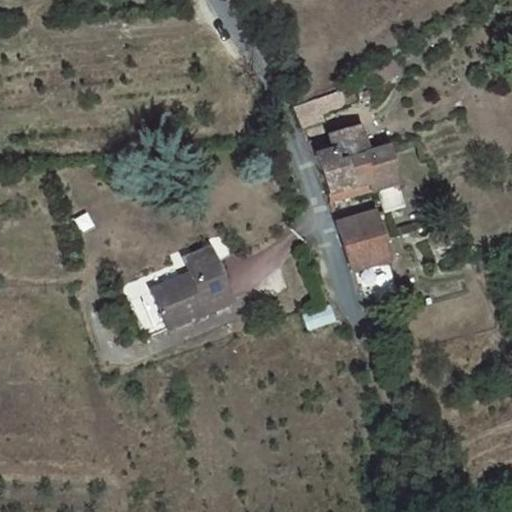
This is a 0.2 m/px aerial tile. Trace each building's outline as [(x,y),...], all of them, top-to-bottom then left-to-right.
[(355,97),(350,82),(331,92),(323,96),(300,98),(303,104),(309,121),(327,116),(325,109),(355,97)] [(334,142),(317,144),(320,153),(331,188),(355,182),(347,153),(374,147),(367,122),(330,128),(334,142)] [(394,142),(374,147),(347,153),(355,182),(379,176),(402,170),(394,142)] [(410,197),(402,170),(379,176),(387,203),(410,197)] [(376,206),(339,217),(356,277),(375,278),(370,259),(392,254),(376,206)] [(218,270),(237,270),(225,242),(195,251),(202,269),(218,270)] [(230,308),(221,276),(180,274),(179,280),(126,293),(136,334),(230,308)] [(332,310),(304,316),(307,327),(335,321),(332,310)]
